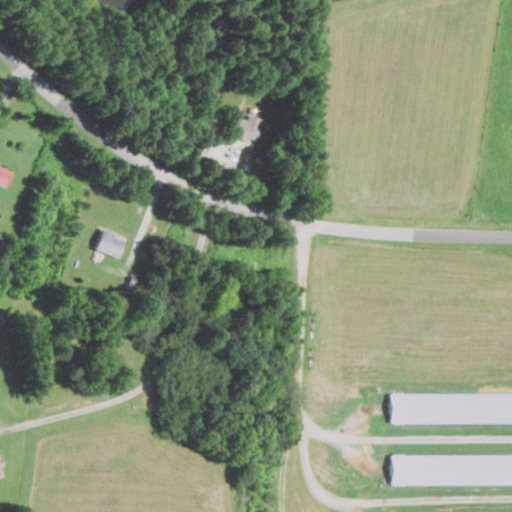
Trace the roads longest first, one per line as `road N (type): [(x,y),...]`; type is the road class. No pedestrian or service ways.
road 1 (residential): [(511,233),(314,225),(243,213),(85,139),(0,60)]
road 2 (residential): [(208,201),(166,348)]
